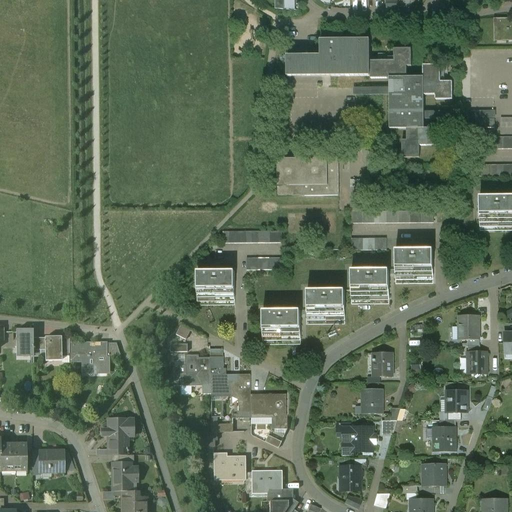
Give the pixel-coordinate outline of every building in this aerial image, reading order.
[(285,10),(284,0),(274,0),(275,10),(285,10)] [(393,0),(392,0),(385,0),(386,9),(393,8),(393,6),(397,5),(397,0),(393,0)] [(511,20),(509,21),(509,19),(493,19),(494,42),(511,42),(511,20)] [(370,41),(321,42),(321,57),(287,57),(287,77),(326,77),(370,77),(370,62),(370,41)] [(394,62),(370,62),(370,77),(370,79),(390,79),(390,88),(390,92),(390,96),(390,130),(407,130),(407,142),(402,142),(402,159),(420,159),(420,146),(444,146),(444,129),(424,129),(424,119),(424,116),(424,112),(424,96),(436,96),(436,100),(453,100),(453,83),(441,83),(441,67),(423,67),(423,78),(407,78),(407,67),(412,67),(412,50),(394,50),(394,62)] [(424,116),(424,119),(477,119),(477,121),(493,121),(493,119),(496,119),(496,112),(424,112),(424,116)] [(511,117),(501,118),(501,129),(511,128),(511,117)] [(477,121),(475,121),(475,129),(495,129),(495,121),(493,121),(477,121)] [(511,138),(479,138),(479,150),(511,150),(511,138)] [(339,159),(277,160),(278,197),(339,196),(339,159)] [(511,166),(479,166),(480,178),(511,177),(511,166)] [(511,198),(479,199),(479,226),(511,225),(511,198)] [(361,212),(351,212),(351,225),(433,224),(433,212),(361,212)] [(282,232),(223,233),(223,245),(282,244),(282,232)] [(386,239),(351,240),(351,251),(386,251),(386,239)] [(433,251),(396,251),(396,279),(433,279),(433,251)] [(282,259),(247,259),(247,271),(282,270),(282,259)] [(389,271),(351,272),(352,299),(389,299),(389,271)] [(234,272),(197,273),(198,301),(235,300),(234,272)] [(345,292),(308,292),(308,320),(345,319),(345,292)] [(300,312),(263,312),(263,340),(301,339),(300,312)] [(480,317),(458,317),(458,341),(467,341),(467,347),(468,347),(480,347),(480,341),(480,317)] [(33,333),(16,333),(16,347),(19,347),(19,355),(33,355),(33,351),(33,339),(33,333)] [(69,338),(45,339),(45,350),(45,359),(62,359),(62,355),(69,355),(69,344),(69,338)] [(107,344),(69,344),(69,355),(69,361),(86,360),(86,372),(107,372),(107,358),(107,344)] [(116,344),(107,344),(107,358),(121,358),(116,344)] [(468,354),(468,376),(487,375),(487,366),(485,366),(485,358),(487,358),(487,353),(480,353),(468,354)] [(392,354),(377,354),(377,362),(375,362),(375,377),(375,378),(381,378),(391,378),(391,370),(392,370),(392,354)] [(193,359),(193,356),(185,356),(185,367),(185,374),(180,374),(180,384),(180,387),(211,387),(210,359),(193,359)] [(250,376),(227,376),(227,370),(224,370),(224,358),(223,358),(210,358),(210,359),(211,387),(211,395),(222,395),(222,392),(240,392),(240,404),(238,404),(238,413),(236,413),(236,415),(232,415),(232,419),(251,419),(251,396),(250,376)] [(185,367),(174,367),(174,373),(173,374),(173,387),(180,387),(180,384),(180,374),(185,374),(185,367)] [(497,389),(491,387),(488,397),(493,399),(497,389)] [(383,391),(383,390),(361,391),(361,392),(362,392),(362,414),(361,414),(361,416),(383,415),(383,414),(382,414),(382,391),(383,391)] [(465,392),(448,392),(448,414),(461,414),(467,414),(467,404),(465,404),(465,392)] [(287,395),(251,396),(251,419),(275,419),(275,430),(287,430),(287,395)] [(133,420),(108,420),(108,457),(117,456),(119,456),(126,456),(126,450),(124,450),(124,434),(133,434),(133,420)] [(397,422),(382,422),(382,437),(393,437),(397,422)] [(233,425),(211,425),(211,433),(215,433),(217,433),(233,433),(233,425)] [(351,428),(344,428),(344,439),(354,439),(354,453),(373,453),(373,437),(373,428),(351,428)] [(440,428),(433,428),(433,441),(439,441),(439,453),(457,453),(457,428),(456,428),(440,428)] [(217,441),(217,433),(215,433),(211,433),(203,434),(203,448),(215,448),(214,441),(217,441)] [(281,443),(268,436),(265,443),(278,449),(281,443)] [(354,453),(354,439),(344,439),(344,447),(343,449),(343,455),(350,455),(352,453),(354,453)] [(27,471),(26,446),(0,447),(0,466),(0,472),(27,471)] [(56,453),(56,454),(40,455),(38,455),(39,471),(40,471),(48,471),(49,473),(64,473),(63,453),(56,453)] [(245,457),(227,458),(226,454),(213,455),(214,481),(245,481),(245,457)] [(118,464),(113,464),(113,492),(121,492),(130,492),(130,480),(136,480),(136,470),(130,470),(130,464),(118,464)] [(445,465),(423,465),(423,488),(445,488),(445,479),(444,479),(444,471),(445,471),(445,465)] [(355,468),(342,468),(342,477),(343,477),(343,490),(349,490),(352,491),(352,492),(362,492),(362,480),(361,480),(361,468),(355,468)] [(281,472),(251,472),(251,481),(252,491),(266,491),(270,491),(270,502),(282,502),(282,490),(281,472)] [(270,502),(269,502),(269,511),(285,511),(288,508),(288,503),(291,503),(293,500),(293,490),(282,490),(282,502),(270,502)] [(130,492),(121,492),(121,511),(146,511),(146,498),(138,498),(138,492),(130,492)] [(390,495),(377,495),(374,507),(386,510),(390,495)] [(356,499),(353,500),(350,498),(347,505),(358,510),(362,502),(356,499)] [(292,511),(298,504),(293,500),(291,503),(288,503),(288,508),(285,511),(292,511)] [(508,511),(508,500),(484,500),(483,511),(505,511),(506,511),(508,511)] [(432,511),(433,501),(411,501),(411,511),(432,511)]
